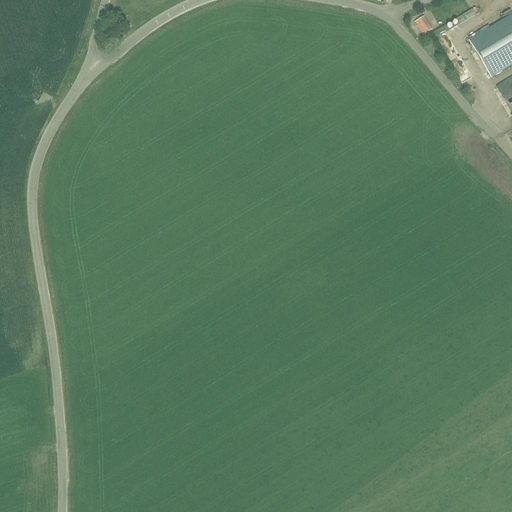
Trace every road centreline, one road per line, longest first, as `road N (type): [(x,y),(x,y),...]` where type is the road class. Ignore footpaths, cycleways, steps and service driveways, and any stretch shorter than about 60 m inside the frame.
road 1 (unclassified): [(61,511),(59,397),(34,183),(46,141),(92,71)]
road 2 (unclassified): [(387,17),(511,155)]
road 3 (unclassified): [(92,71),(202,0)]
